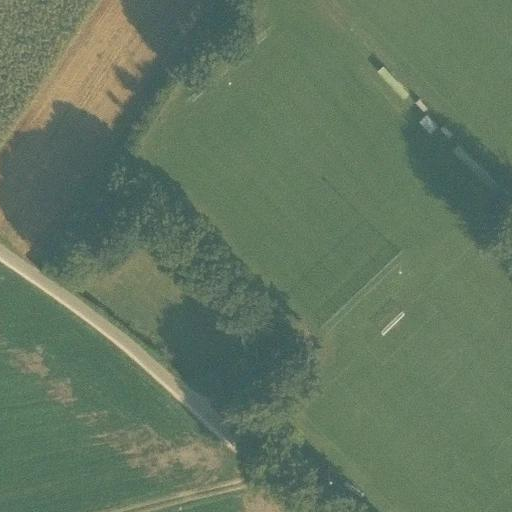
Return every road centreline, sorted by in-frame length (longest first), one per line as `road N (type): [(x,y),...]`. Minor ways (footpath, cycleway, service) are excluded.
road 1 (unclassified): [(314,511),(124,346),(0,256)]
road 2 (unknown): [(271,474),(125,511)]
